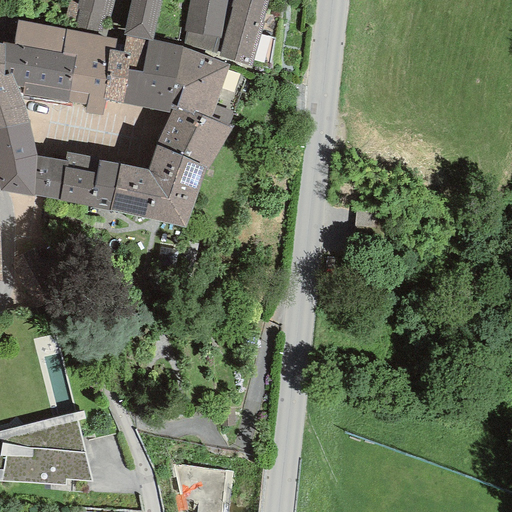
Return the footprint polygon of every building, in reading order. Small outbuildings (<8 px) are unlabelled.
[(68,0),(63,25),(74,27),(97,32),(102,33),(105,16),(110,17),(113,0),(68,0)] [(160,0),(129,0),(123,35),(123,36),(125,36),(147,41),(152,42),(152,40),(153,38),(160,0)] [(186,32),(182,44),(215,53),(216,51),(219,52),(218,57),(251,66),(265,21),(263,21),(268,0),(188,0),(183,31),(186,32)] [(18,21),(13,45),(60,53),(65,30),(18,21)] [(125,40),(65,30),(61,54),(75,56),(67,102),(86,105),(84,113),(102,116),(104,100),(101,99),(110,50),(123,52),(125,40)] [(147,41),(125,36),(125,40),(123,52),(110,50),(101,99),(104,100),(123,104),(127,69),(142,72),(147,41)] [(152,42),(147,41),(142,72),(127,69),(123,104),(169,113),(170,108),(181,47),(152,40),(152,42)] [(13,45),(1,42),(1,43),(5,45),(4,64),(4,76),(11,74),(16,87),(19,93),(23,93),(22,96),(67,102),(75,56),(61,54),(60,53),(13,45)] [(229,65),(181,47),(170,108),(172,109),(193,116),(195,112),(210,119),(215,105),(229,65)] [(0,128),(29,122),(23,104),(19,93),(16,87),(11,74),(4,76),(4,64),(0,63),(0,128)] [(233,112),(215,105),(210,119),(195,112),(193,116),(172,109),(155,146),(206,168),(208,169),(234,127),(229,123),(233,112)] [(29,122),(0,128),(0,190),(34,195),(36,156),(29,122)] [(185,227),(206,168),(155,146),(148,170),(120,164),(110,211),(185,227)] [(91,157),(65,152),(64,161),(67,162),(66,167),(65,167),(59,200),(58,201),(90,207),(96,173),(88,172),(91,157)] [(45,158),(36,156),(34,195),(35,196),(59,200),(65,167),(66,167),(67,162),(64,161),(45,158)] [(120,164),(98,161),(96,173),(90,207),(110,211),(120,164)] [(28,265),(44,321),(60,316),(45,260),(28,265)] [(0,430),(0,482),(66,485),(66,479),(92,483),(76,419),(84,419),(83,411),(0,430)] [(228,511),(234,473),(173,464),(182,511),(228,511)]
